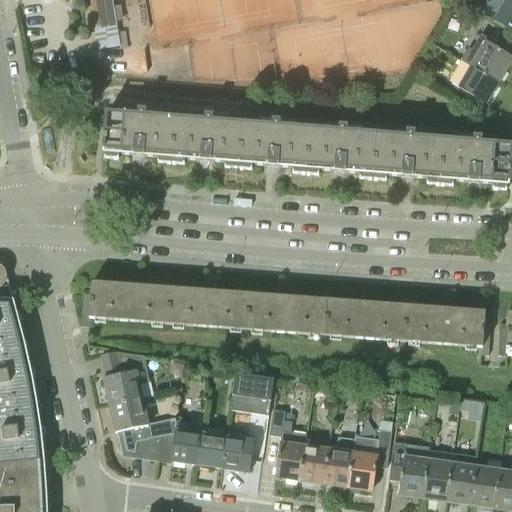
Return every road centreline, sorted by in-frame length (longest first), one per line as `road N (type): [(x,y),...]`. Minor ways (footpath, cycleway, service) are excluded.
road 1 (tertiary): [(511,233),(26,200)]
road 2 (tertiary): [(34,234),(511,270)]
road 3 (residential): [(87,491),(34,234)]
road 4 (residential): [(256,511),(87,491)]
road 5 (residential): [(26,200),(0,38)]
